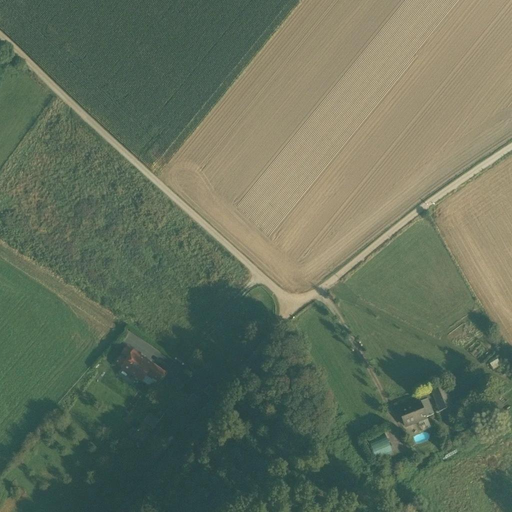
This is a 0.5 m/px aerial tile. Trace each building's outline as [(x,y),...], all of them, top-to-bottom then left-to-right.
[(119,359),(125,363),(132,353),(126,349),(119,359)] [(132,353),(125,363),(121,368),(135,378),(138,373),(145,378),(147,375),(153,367),(132,353)] [(488,362),(491,368),(499,363),(496,358),(488,362)] [(115,364),(121,368),(125,363),(119,359),(115,364)] [(147,375),(159,383),(164,375),(153,367),(147,375)] [(142,383),(145,378),(138,373),(135,378),(142,383)] [(443,385),(429,391),(432,398),(438,413),(439,413),(444,411),(452,408),(451,405),(443,385)] [(428,400),(432,398),(429,391),(416,396),(419,404),(428,400)] [(497,398),(485,408),(490,415),(492,417),(504,408),(497,398)] [(425,419),(426,418),(434,415),(428,400),(419,404),(425,419)] [(461,414),(465,420),(482,406),(478,401),(461,414)] [(458,402),(451,405),(452,408),(455,416),(462,410),(458,402)] [(418,422),(425,419),(419,404),(412,407),(418,422)] [(485,408),(483,405),(465,420),(472,429),(490,415),(485,408)] [(417,422),(418,422),(412,407),(399,412),(405,427),(417,422)] [(455,416),(452,408),(444,411),(449,423),(455,416)] [(152,430),(158,421),(147,413),(141,422),(152,430)] [(418,422),(417,422),(421,433),(431,429),(426,418),(425,419),(418,422)] [(368,445),(376,461),(392,454),(385,437),(368,445)]
